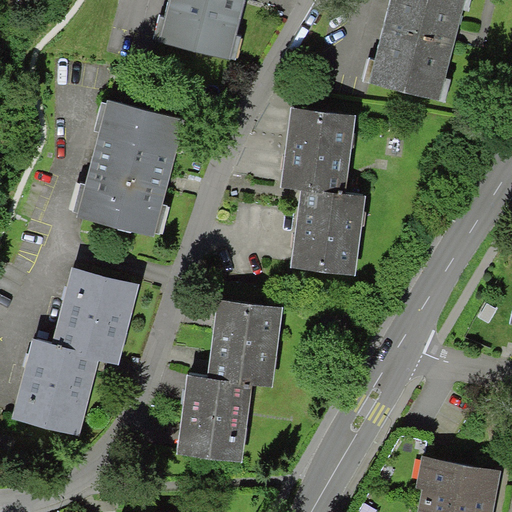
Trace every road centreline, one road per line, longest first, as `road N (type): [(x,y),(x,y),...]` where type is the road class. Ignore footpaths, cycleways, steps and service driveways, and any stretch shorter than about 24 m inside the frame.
road 1 (residential): [(0,499),(55,488),(103,455),(143,401),(235,124),(309,0)]
road 2 (secondary): [(404,352),(511,167)]
road 3 (secondary): [(313,511),(404,352)]
